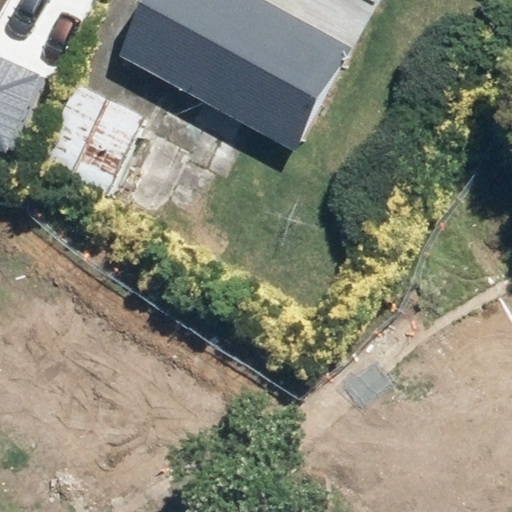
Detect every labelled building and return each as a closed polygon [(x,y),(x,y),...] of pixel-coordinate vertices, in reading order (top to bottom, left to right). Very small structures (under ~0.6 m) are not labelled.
[(0,0),(0,143),(21,155),(62,77),(0,43),(0,10),(16,19),(25,0),(0,0)] [(380,54),(277,0),(173,0),(148,49),(332,145),(380,54)] [(241,252),(258,218),(164,169),(147,204),(241,252)] [(116,511),(204,455),(87,276),(0,333),(0,361),(98,511),(116,511)] [(511,285),(434,325),(511,481),(511,285)]
